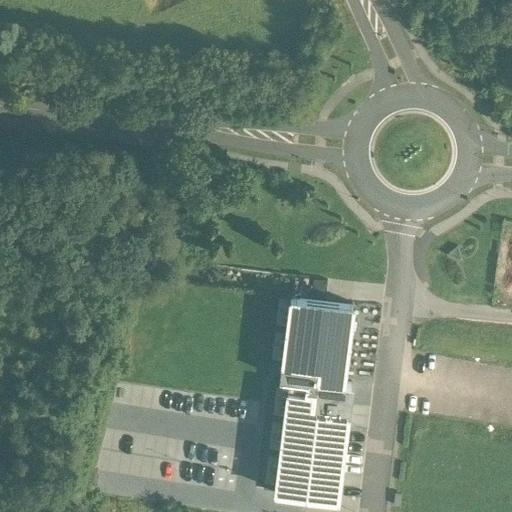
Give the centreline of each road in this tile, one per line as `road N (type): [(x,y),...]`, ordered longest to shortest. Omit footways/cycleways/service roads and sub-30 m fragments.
road 1 (tertiary): [(356,152),(0,110)]
road 2 (unclassified): [(377,511),(388,388)]
